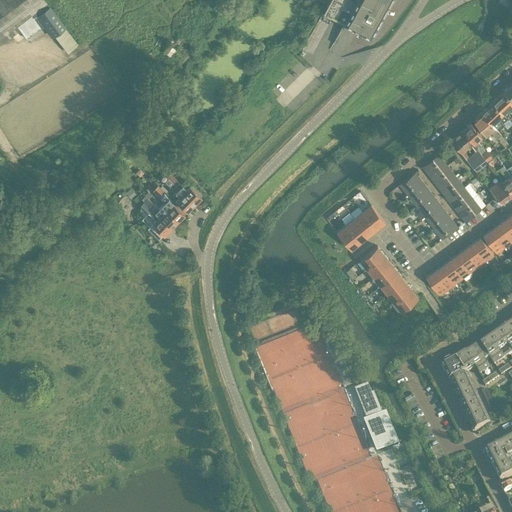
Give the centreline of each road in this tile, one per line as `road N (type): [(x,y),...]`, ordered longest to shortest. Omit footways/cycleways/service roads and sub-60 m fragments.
road 1 (tertiary): [(288,511),(225,359),(212,305),(213,248),(248,193),(398,39)]
road 2 (residential): [(421,269),(391,230),(399,223),(379,190),(511,70)]
road 3 (residential): [(474,446),(435,360),(511,306)]
